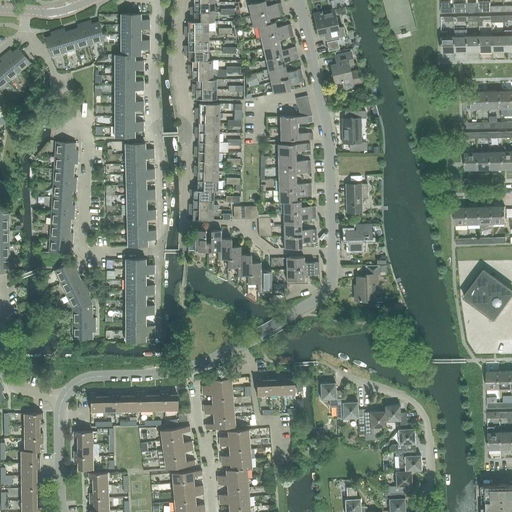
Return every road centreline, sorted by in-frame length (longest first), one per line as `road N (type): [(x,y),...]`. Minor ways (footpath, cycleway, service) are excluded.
road 1 (residential): [(159,251),(84,250),(87,128),(60,114),(56,78),(26,30)]
road 2 (residential): [(331,252),(326,118),(294,0)]
road 3 (residential): [(159,251),(154,0)]
road 4 (residential): [(180,0),(185,222)]
road 5 (residential): [(340,372),(424,413),(429,481),(422,511)]
road 6 (residential): [(62,398),(16,387),(3,369),(0,278)]
road 7 (residential): [(331,252),(273,252),(232,222),(185,222)]
road 8 (residential): [(214,511),(187,368)]
road 9 (residential): [(238,345),(323,292),(331,252)]
road 10 (residential): [(62,398),(86,379),(187,368)]
